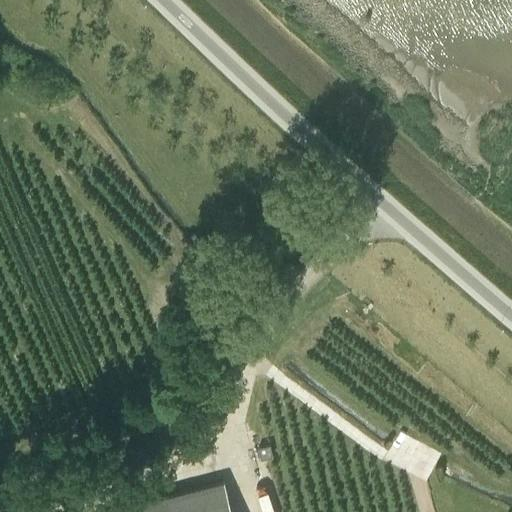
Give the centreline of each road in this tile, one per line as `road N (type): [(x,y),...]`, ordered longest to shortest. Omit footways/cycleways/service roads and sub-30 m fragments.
road 1 (tertiary): [(511,317),(164,0)]
road 2 (track): [(51,511),(219,451)]
